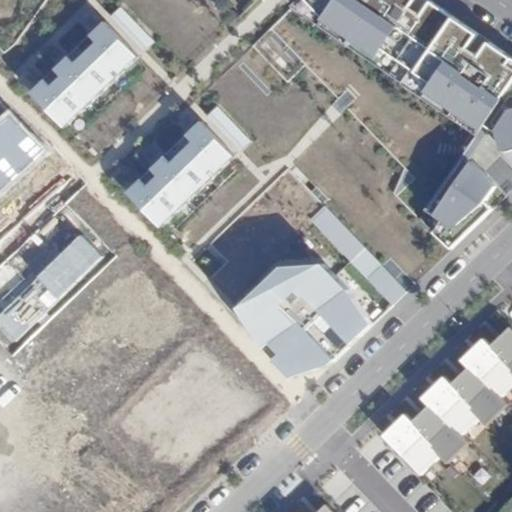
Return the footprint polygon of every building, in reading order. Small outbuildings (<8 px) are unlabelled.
[(511,49),(441,0),(294,0),(289,7),(472,127),(465,136),(511,174),(511,49)] [(30,86),(65,124),(142,54),(108,17),(30,86)] [(118,188),(161,231),(244,153),(202,109),(118,188)] [(0,196),(49,154),(10,111),(0,119),(0,196)] [(417,218),(453,247),(509,193),(466,159),(417,218)] [(330,369),(402,293),(322,206),(226,304),(283,377),(330,369)]
